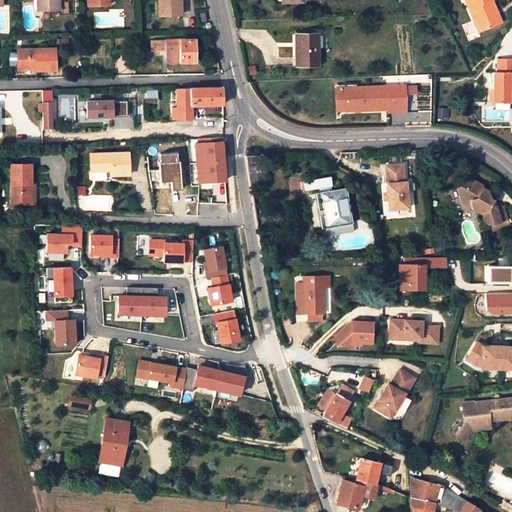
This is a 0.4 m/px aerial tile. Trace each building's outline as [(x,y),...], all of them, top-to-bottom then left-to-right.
[(36,0),(37,10),(59,10),(58,0),(36,0)] [(65,0),(58,0),(59,10),(59,15),(69,15),(68,1),(66,1),(65,0)] [(87,0),(88,9),(109,8),(108,0),(87,0)] [(158,0),(158,13),(180,13),(179,0),(158,0)] [(466,0),(479,31),(498,23),(489,0),(466,0)] [(489,0),(498,23),(502,21),(493,0),(489,0)] [(316,34),(295,34),(295,66),(317,66),(316,34)] [(167,41),(167,51),(167,63),(195,63),(195,40),(167,41)] [(152,51),(167,51),(167,41),(152,41),(152,51)] [(57,50),(20,51),(20,69),(37,69),(37,72),(57,71),(57,50)] [(509,101),(508,91),(507,72),(511,72),(511,71),(511,58),(495,59),(495,72),(492,72),(492,90),(493,102),(509,101)] [(403,85),(345,87),(345,109),(386,108),(386,111),(403,111),(403,92),(403,85)] [(345,109),(345,87),(335,88),(335,110),(345,109)] [(176,89),(177,119),(193,119),(191,105),(223,106),(222,88),(176,89)] [(156,89),(146,90),(146,98),(156,97),(156,89)] [(127,101),(87,102),(87,118),(127,117),(127,101)] [(52,128),(52,103),(42,103),(42,128),(52,128)] [(194,143),(198,182),(225,181),(222,154),(221,143),(194,143)] [(128,152),(91,155),(92,172),(109,171),(110,176),(130,175),(128,152)] [(159,154),(160,162),(158,162),(159,182),(170,181),(171,190),(182,190),(181,180),(180,161),(177,161),(177,153),(159,154)] [(400,163),(384,165),(386,183),(384,183),(387,209),(407,207),(404,181),(402,181),(400,163)] [(15,205),(32,204),(31,184),(30,165),(13,166),(15,205)] [(249,177),(251,187),(266,185),(263,166),(247,167),(249,177)] [(318,187),(325,225),(348,222),(343,191),(332,193),(330,177),(303,181),(305,189),(318,187)] [(466,180),(455,183),(455,190),(465,200),(467,209),(475,214),(478,214),(481,213),(484,221),(489,219),(492,229),(508,225),(501,203),(494,202),(490,193),(485,191),(484,187),(480,185),(476,182),(473,180),(470,180),(466,180)] [(348,222),(325,225),(327,233),(350,231),(348,222)] [(62,235),(47,235),(47,252),(66,252),(66,244),(73,244),(73,247),(81,247),(82,225),(63,225),(62,235)] [(111,234),(91,233),(90,251),(102,252),(102,257),(118,258),(119,236),(111,236),(111,234)] [(165,238),(150,237),(150,252),(165,253),(165,259),(183,259),(183,258),(193,258),(193,238),(183,238),(183,241),(165,240),(165,238)] [(222,246),(205,249),(209,269),(206,269),(208,278),(213,277),(228,274),(222,246)] [(445,256),(404,257),(404,265),(399,265),(400,288),(423,289),(423,266),(445,266),(445,256)] [(68,267),(52,268),(52,277),(53,297),(54,297),(70,296),(68,267)] [(228,274),(213,277),(215,286),(209,287),(212,304),(233,300),(228,274)] [(305,275),(305,282),(324,281),(324,285),(330,285),(330,275),(305,275)] [(305,282),(305,309),(306,312),(309,312),(309,320),(323,320),(323,310),(325,310),(324,285),(324,281),(305,282)] [(143,288),(128,287),(128,296),(120,296),(120,314),(142,315),(143,288)] [(158,288),(143,288),(142,315),(165,315),(166,297),(158,297),(158,288)] [(486,308),(493,314),(511,313),(511,293),(486,294),(486,308)] [(235,309),(217,313),(223,342),(241,339),(235,309)] [(66,311),(46,312),(47,322),(54,321),(56,345),(74,344),(73,320),(67,321),(66,311)] [(422,320),(391,318),(390,333),(405,334),(405,336),(421,337),(421,341),(438,342),(439,325),(422,324),(422,320)] [(351,321),(331,339),(337,346),(349,347),(352,345),(352,342),(371,343),(372,322),(351,321)] [(483,346),(478,343),(467,360),(477,366),(482,366),(482,369),(511,369),(511,347),(508,347),(508,344),(493,343),(493,347),(483,346)] [(79,353),(76,372),(97,376),(97,374),(106,375),(108,363),(99,361),(99,357),(79,353)] [(188,368),(140,360),(137,377),(156,380),(173,383),(172,387),(184,389),(188,368)] [(199,370),(188,368),(184,389),(195,391),(197,384),(241,394),(245,375),(200,366),(199,370)] [(415,378),(399,369),(385,392),(384,391),(374,407),(390,416),(399,400),(402,402),(415,378)] [(363,375),(358,388),(365,391),(370,377),(363,375)] [(156,380),(137,377),(136,382),(155,385),(156,380)] [(342,382),(336,392),(349,399),(355,389),(342,382)] [(241,394),(197,384),(195,391),(240,400),(241,394)] [(318,406),(325,410),(336,392),(329,388),(318,406)] [(349,399),(336,392),(325,410),(323,414),(337,422),(342,413),(349,399)] [(92,397),(70,394),(68,403),(90,407),(92,397)] [(474,400),(463,401),(464,416),(453,431),(465,439),(472,430),(492,428),(491,420),(511,417),(511,396),(480,400),(481,403),(475,404),(474,400)] [(342,413),(337,422),(346,427),(351,418),(342,413)] [(111,414),(110,421),(135,425),(136,419),(111,414)] [(135,425),(110,421),(105,450),(130,453),(135,425)] [(129,461),(130,453),(105,450),(103,457),(129,461)] [(361,456),(355,478),(375,484),(380,462),(361,456)] [(383,464),(380,474),(389,476),(392,467),(383,464)] [(413,473),(412,495),(433,501),(438,502),(445,485),(441,482),(434,479),(427,475),(418,474),(413,473)] [(382,486),(375,484),(355,478),(343,475),(337,500),(357,507),(361,495),(372,498),(373,497),(379,498),(382,486)] [(445,485),(438,502),(459,511),(467,500),(455,493),(454,494),(449,490),(447,488),(445,485)] [(430,511),(433,501),(412,495),(413,511),(430,511)] [(481,511),(483,510),(467,500),(459,511),(458,511),(481,511)]
